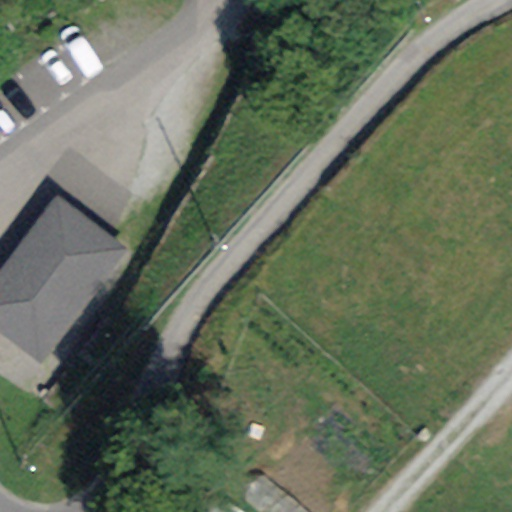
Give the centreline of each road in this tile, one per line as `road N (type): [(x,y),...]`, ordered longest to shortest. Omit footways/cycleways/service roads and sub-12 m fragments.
road 1 (residential): [(90,511),(124,476),(166,352),(210,284),(408,62),(499,0)]
road 2 (residential): [(209,0),(134,77),(0,183)]
